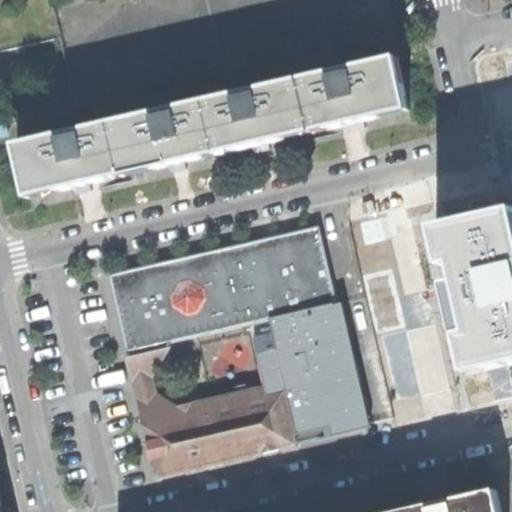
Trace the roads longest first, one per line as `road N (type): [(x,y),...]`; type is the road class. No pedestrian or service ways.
road 1 (residential): [(454,38),(462,151),(370,181),(0,265)]
road 2 (residential): [(177,511),(511,433)]
road 3 (residential): [(0,292),(47,511)]
